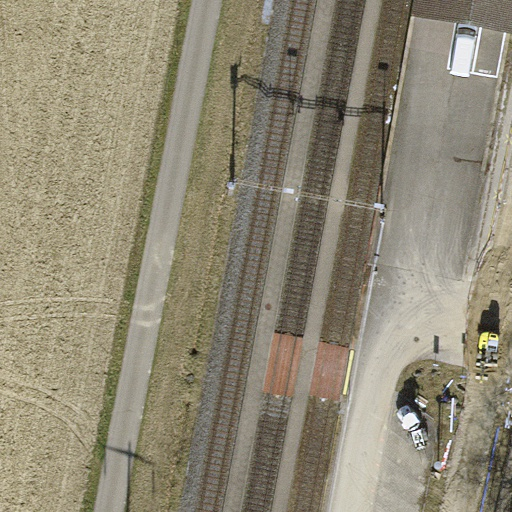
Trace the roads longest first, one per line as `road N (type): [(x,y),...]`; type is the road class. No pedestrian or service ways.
road 1 (track): [(210,0),(110,511)]
road 2 (tertiary): [(479,511),(511,355)]
